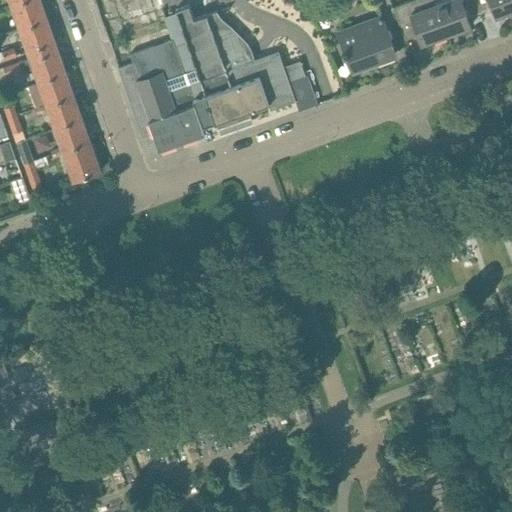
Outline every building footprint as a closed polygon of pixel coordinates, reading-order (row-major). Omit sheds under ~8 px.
[(14,13),(20,28),(47,18),(40,0),(24,0),(10,5),(13,14),(14,13)] [(446,35),(433,0),(412,0),(393,7),(405,40),(418,35),(422,44),(446,35)] [(475,0),(433,0),(446,35),(471,26),(467,17),(480,12),(475,0)] [(511,0),(475,0),(480,12),(493,8),(496,17),(511,10),(511,0)] [(249,111),(259,107),(243,63),(246,62),(241,50),(235,51),(230,36),(216,41),(206,14),(193,19),(188,5),(174,10),(185,39),(173,43),(203,125),(214,121),(215,123),(216,123),(218,128),(251,116),(249,111)] [(395,54),(381,16),(339,32),(353,69),(395,54)] [(55,42),(47,18),(20,28),(25,42),(23,43),(26,52),(55,42)] [(205,133),(202,125),(203,125),(173,43),(172,39),(130,54),(133,61),(118,67),(142,137),(143,136),(153,133),(159,149),(182,141),(205,133)] [(0,61),(17,55),(14,47),(0,52),(0,61)] [(30,58),(39,83),(66,73),(57,48),(30,58)] [(246,62),(243,63),(259,107),(269,104),(270,109),(295,101),(299,110),(317,103),(308,74),(305,75),(300,60),(283,66),(278,51),(246,62)] [(19,62),(3,67),(7,76),(22,70),(19,62)] [(66,73),(39,83),(47,107),(75,97),(66,73)] [(47,107),(56,131),(83,122),(75,97),(47,107)] [(3,105),(9,120),(17,118),(11,102),(3,105)] [(21,130),(17,118),(9,120),(13,133),(21,130)] [(56,131),(62,150),(90,140),(83,122),(56,131)] [(26,140),(17,143),(24,164),(32,161),(34,161),(27,142),(26,140)] [(62,150),(61,150),(65,161),(66,160),(73,181),(101,171),(90,140),(62,150)] [(10,141),(1,144),(6,161),(15,157),(10,141)] [(32,161),(24,164),(29,176),(37,173),(32,161)] [(42,189),(37,173),(29,176),(34,191),(42,189)] [(29,197),(22,177),(11,181),(19,201),(29,197)] [(393,511),(395,510),(394,509),(391,511),(390,511),(386,500),(388,499),(387,498),(385,498),(385,497),(384,497),(384,499),(366,505),(366,504),(364,504),(365,506),(363,506),(364,508),(366,507),(367,511),(393,511)]
